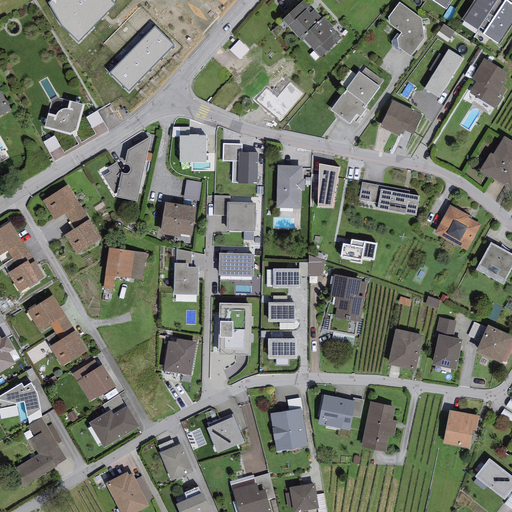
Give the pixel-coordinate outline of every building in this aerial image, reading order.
[(50,0),(47,3),(62,26),(78,43),(115,6),(111,2),(113,0),(50,0)] [(452,0),(429,0),(446,11),(452,0)] [(511,26),(511,3),(507,0),(474,0),(461,21),(478,32),(479,30),(484,34),(483,35),(499,46),(511,26)] [(303,1),(282,21),(301,42),(303,40),(321,59),(341,39),(332,28),(333,27),(324,18),(322,19),(314,10),(312,11),(303,1)] [(421,20),(399,3),(388,18),(389,25),(402,34),(397,40),(398,49),(410,57),(424,39),(421,20)] [(155,26),(110,73),(129,92),(174,45),(155,26)] [(249,51),(239,40),(229,50),(240,60),(249,51)] [(449,49),(423,89),(438,98),(463,58),(449,49)] [(508,73),(484,59),(471,80),(476,83),(469,94),(495,109),(496,107),(497,107),(503,98),(502,98),(506,91),(502,88),(506,82),(504,80),(508,73)] [(379,88),(358,73),(346,90),(347,91),(344,96),(343,95),(331,111),(350,125),(356,115),(360,118),(366,110),(364,109),(379,88)] [(302,94),(290,83),(277,97),(266,88),(256,99),(279,120),(302,94)] [(0,92),(0,116),(11,111),(0,92)] [(44,130),(70,137),(77,132),(84,106),(69,102),(67,109),(64,110),(60,111),(58,113),(55,116),(48,114),(44,130)] [(416,113),(392,102),(380,128),(400,138),(403,131),(406,133),(407,132),(416,113)] [(104,123),(97,111),(86,118),(93,129),(104,123)] [(422,116),(416,113),(407,132),(413,135),(422,116)] [(61,147),(54,136),(43,143),(50,154),(61,147)] [(117,193),(116,198),(136,202),(150,137),(126,151),(124,166),(126,166),(128,167),(129,169),(130,171),(129,172),(128,174),(126,175),(123,175),(121,173),(115,164),(107,169),(110,173),(103,177),(114,195),(117,193)] [(511,142),(503,138),(493,155),(490,154),(479,172),(511,191),(511,142)] [(233,162),(239,162),(239,154),(242,154),(242,145),(223,144),(223,162),(233,162)] [(242,154),(239,154),(239,162),(238,183),(238,185),(256,185),(257,154),(242,154)] [(339,169),(319,165),(318,208),(332,208),(339,169)] [(276,209),(301,209),(301,192),(304,192),(304,180),(302,180),(302,167),(277,166),(276,209)] [(186,180),(183,200),(199,202),(202,182),(186,180)] [(381,186),(362,183),(359,200),(378,204),(381,190),(381,186)] [(68,186),(42,202),(54,221),(65,215),(80,205),(68,186)] [(381,190),(408,195),(409,192),(381,186),(381,190)] [(408,195),(381,190),(378,204),(377,210),(416,217),(419,197),(408,195)] [(214,215),(226,216),(226,196),(214,196),(214,215)] [(192,237),(196,208),(165,203),(160,235),(180,238),(180,235),(192,237)] [(256,204),(227,203),(227,232),(256,233),(256,204)] [(89,220),(80,205),(65,215),(75,230),(89,220)] [(469,216),(450,206),(435,234),(467,251),(481,225),(468,218),(469,216)] [(75,230),(64,236),(77,255),(101,239),(89,220),(75,230)] [(10,223),(0,229),(0,256),(8,252),(22,243),(10,223)] [(364,259),(375,262),(380,243),(345,233),(339,256),(363,263),(364,259)] [(33,258),(22,243),(8,252),(19,267),(33,258)] [(511,269),(511,255),(491,243),(478,266),(506,281),(511,269)] [(146,253),(108,249),(105,276),(114,277),(143,280),(146,253)] [(177,250),(176,264),(188,264),(188,269),(192,269),(192,253),(177,250)] [(255,255),(219,254),(219,277),(254,277),(255,255)] [(309,263),(308,277),(323,277),(324,261),(309,256),(309,263)] [(19,267),(7,274),(20,293),(45,278),(33,258),(19,267)] [(300,263),(300,270),(300,277),(308,277),(309,263),(300,263)] [(176,264),(174,264),(174,296),(198,296),(198,269),(192,269),(188,269),(188,264),(176,264)] [(300,270),(273,270),(273,289),(300,289),(300,277),(300,270)] [(362,280),(333,275),(330,297),(336,298),(334,309),(335,309),(334,320),(360,324),(367,283),(362,282),(362,280)] [(113,290),(114,277),(105,276),(104,289),(113,290)] [(52,297),(27,312),(40,332),(51,325),(65,316),(52,297)] [(439,308),(440,302),(429,299),(428,305),(439,308)] [(251,303),(219,303),(217,355),(250,356),(251,303)] [(295,304),(268,304),(268,323),(295,323),(295,304)] [(75,332),(65,316),(51,325),(61,341),(75,332)] [(456,322),(439,318),(435,337),(438,338),(439,335),(452,338),(456,322)] [(511,340),(511,337),(488,327),(476,353),(502,364),(511,340)] [(423,336),(395,330),(388,366),(415,372),(423,336)] [(61,341),(50,348),(62,367),(87,352),(75,332),(61,341)] [(452,338),(439,335),(438,338),(432,366),(456,371),(462,341),(452,338)] [(0,373),(15,365),(9,354),(14,351),(6,337),(1,341),(0,338),(0,373)] [(196,343),(177,340),(176,344),(169,343),(164,372),(191,376),(196,343)] [(296,340),(268,340),(268,360),(296,360),(296,340)] [(72,374),(77,381),(95,370),(90,362),(72,374)] [(95,370),(77,381),(90,402),(95,399),(96,400),(116,388),(102,366),(95,370)] [(24,388),(22,384),(0,397),(0,410),(17,407),(17,405),(24,403),(27,419),(40,410),(37,394),(31,384),(24,388)] [(103,406),(107,413),(111,411),(114,416),(126,408),(118,396),(103,406)] [(353,402),(324,396),(318,425),(349,431),(352,417),(355,402),(353,402)] [(364,401),(353,399),(353,402),(355,402),(352,417),(360,418),(364,401)] [(511,400),(510,400),(500,415),(511,422),(511,400)] [(361,448),(386,453),(389,437),(394,438),(397,422),(392,421),(395,407),(370,402),(361,448)] [(107,413),(89,424),(104,449),(139,427),(127,408),(126,408),(114,416),(111,411),(107,413)] [(302,410),(270,415),(276,453),(308,447),(302,410)] [(479,417),(449,412),(443,444),(469,449),(472,432),(476,433),(479,417)] [(217,454),(244,443),(234,418),(235,418),(233,414),(208,424),(210,428),(207,429),(217,454)] [(41,418),(28,426),(35,438),(30,440),(38,454),(15,469),(26,486),(57,467),(56,466),(66,460),(57,445),(47,428),(41,418)] [(52,424),(47,428),(57,445),(62,442),(52,424)] [(207,448),(206,439),(193,440),(193,449),(207,448)] [(181,445),(159,454),(171,482),(193,473),(181,445)] [(511,477),(489,460),(475,478),(504,501),(511,491),(511,477)] [(127,473),(106,484),(119,511),(139,511),(149,507),(146,502),(135,480),(132,475),(129,476),(127,473)] [(269,474),(254,478),(258,493),(266,491),(268,501),(276,499),(269,474)] [(142,477),(135,480),(146,502),(153,499),(142,477)] [(254,478),(231,485),(238,511),(271,511),(268,501),(266,491),(258,493),(254,478)] [(293,511),(305,511),(319,510),(315,484),(289,489),(290,493),(285,494),(288,509),(292,508),(293,511)] [(198,489),(184,494),(187,501),(176,506),(178,511),(209,511),(202,494),(201,495),(198,489)]
